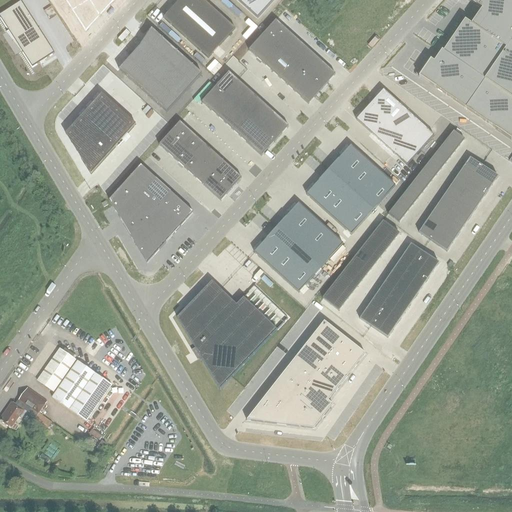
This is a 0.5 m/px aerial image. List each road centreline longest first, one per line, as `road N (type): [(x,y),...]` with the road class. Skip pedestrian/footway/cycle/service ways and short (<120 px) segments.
road 1 (unclassified): [(426,0),(159,299),(139,311)]
road 2 (tertiary): [(511,217),(348,465)]
road 3 (unclassified): [(139,311),(223,446),(290,457)]
road 4 (unclassified): [(26,121),(140,0)]
road 5 (unclassified): [(0,372),(82,259),(100,248)]
road 6 (unclassified): [(26,121),(100,248)]
road 7 (unknown): [(56,332),(124,380),(101,421)]
